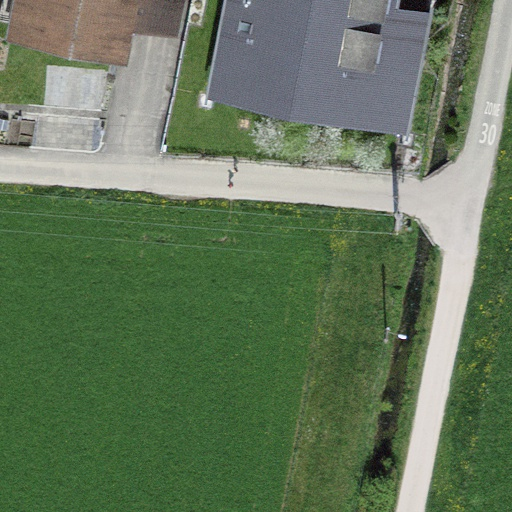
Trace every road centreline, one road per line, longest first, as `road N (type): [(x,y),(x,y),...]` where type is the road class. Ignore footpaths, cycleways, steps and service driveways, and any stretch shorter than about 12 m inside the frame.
road 1 (track): [(0,167),(361,193),(466,215),(410,511)]
road 2 (unclassified): [(511,24),(466,215)]
